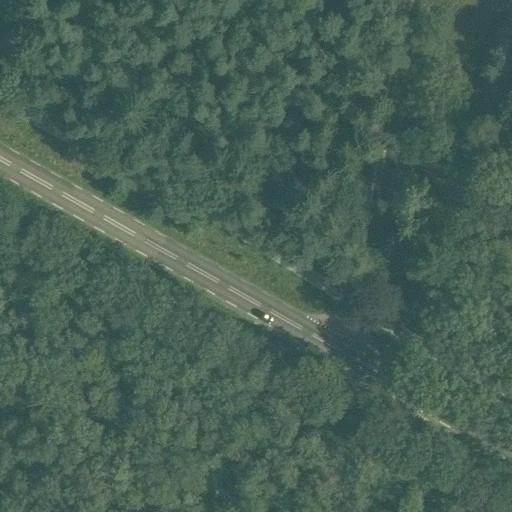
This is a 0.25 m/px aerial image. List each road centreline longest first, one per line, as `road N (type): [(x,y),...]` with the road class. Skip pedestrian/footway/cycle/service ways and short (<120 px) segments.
road 1 (unknown): [(0,12),(43,15),(132,47),(337,270),(358,405),(333,511)]
road 2 (primary): [(511,458),(0,168)]
